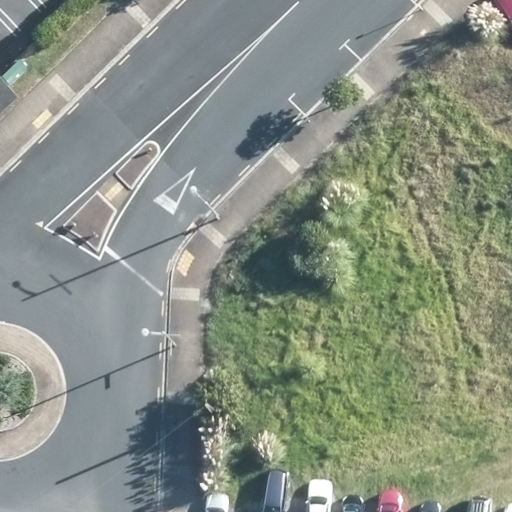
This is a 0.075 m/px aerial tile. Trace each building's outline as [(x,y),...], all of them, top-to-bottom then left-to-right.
[(511,0),(493,0),(469,23),(511,68),(511,0)] [(12,17),(22,28),(33,18),(21,7),(12,17)] [(0,112),(11,102),(0,90),(0,112)] [(511,218),(448,157),(397,211),(418,231),(376,275),(511,403),(511,218)] [(511,511),(511,439),(424,436),(421,511),(511,511)]
